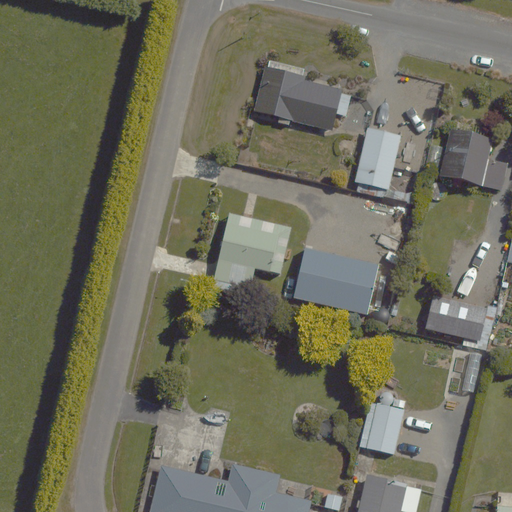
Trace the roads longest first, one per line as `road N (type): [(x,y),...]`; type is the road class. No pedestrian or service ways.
road 1 (residential): [(91,511),(94,452),(202,0)]
road 2 (residential): [(301,0),(511,48)]
